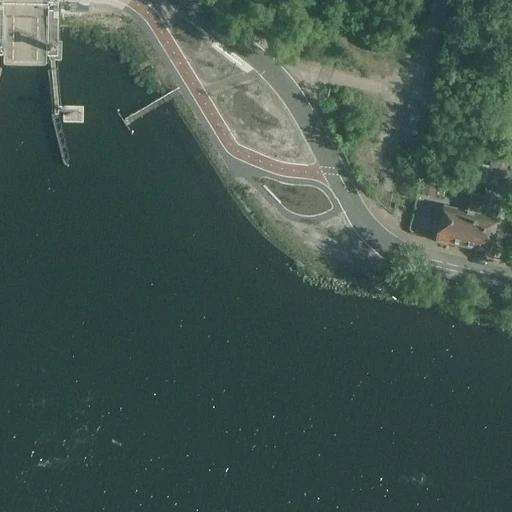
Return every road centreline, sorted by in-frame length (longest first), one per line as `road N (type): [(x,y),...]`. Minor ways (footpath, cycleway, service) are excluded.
road 1 (unclassified): [(511,283),(388,253),(358,221),(261,63),(179,0)]
road 2 (track): [(435,0),(413,105),(321,72),(261,63)]
